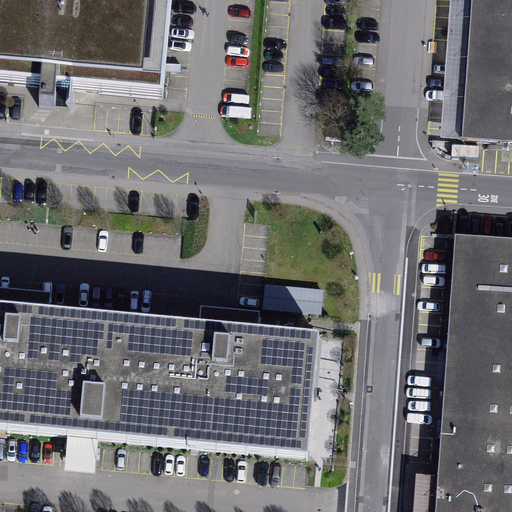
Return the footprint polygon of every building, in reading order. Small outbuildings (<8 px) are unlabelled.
[(171,0),(0,0),(0,89),(160,107),(171,0)] [(511,0),(470,0),(460,139),(511,142),(511,0)] [(511,511),(511,249),(455,245),(436,511),(511,511)] [(0,434),(103,443),(113,326),(0,316),(0,434)] [(113,326),(103,443),(309,461),(320,344),(113,326)]
